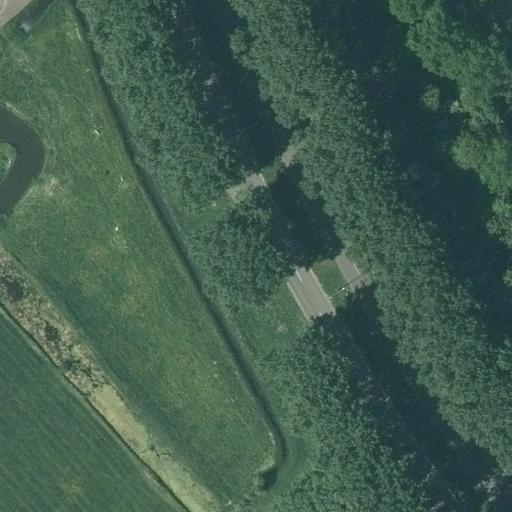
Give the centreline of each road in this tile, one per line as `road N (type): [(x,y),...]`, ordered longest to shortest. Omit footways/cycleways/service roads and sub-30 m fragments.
road 1 (secondary): [(511,509),(337,239),(223,0)]
road 2 (secondary): [(168,0),(286,259),(446,511)]
